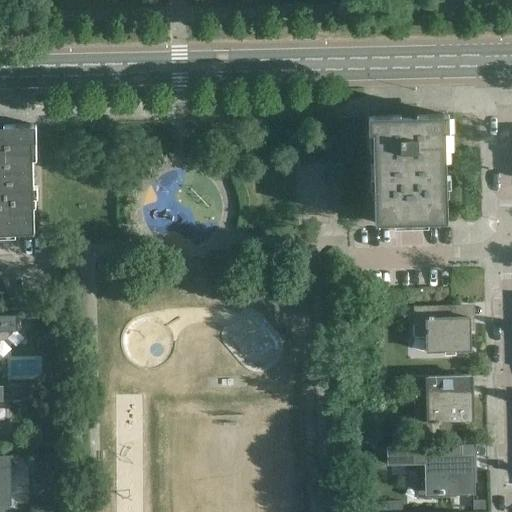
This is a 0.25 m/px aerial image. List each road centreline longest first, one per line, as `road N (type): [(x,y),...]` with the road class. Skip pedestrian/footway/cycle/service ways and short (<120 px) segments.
road 1 (tertiary): [(0,84),(506,72)]
road 2 (tertiary): [(505,52),(0,64)]
road 3 (residential): [(510,511),(506,246)]
road 4 (residential): [(506,246),(358,255)]
road 5 (residential): [(506,246),(508,122)]
